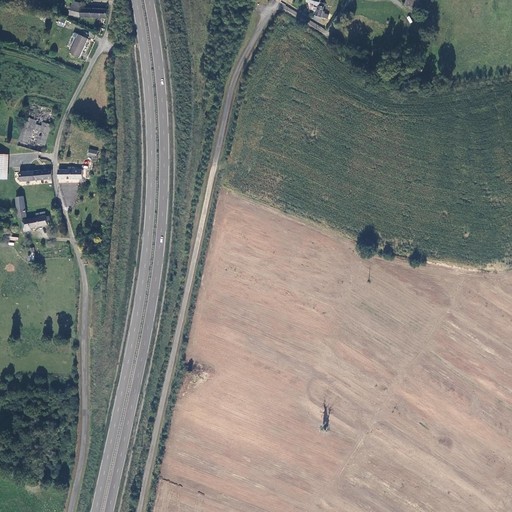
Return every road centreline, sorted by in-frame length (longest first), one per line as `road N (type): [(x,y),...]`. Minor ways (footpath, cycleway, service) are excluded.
road 1 (unclassified): [(137,511),(236,71),(275,7),(327,35)]
road 2 (trunk): [(136,0),(152,148),(147,265),(97,511)]
road 3 (trunk): [(110,511),(162,236),(163,104),(149,0)]
road 4 (unclassified): [(109,23),(63,121),(54,171),(84,290),(83,447),(70,511)]
